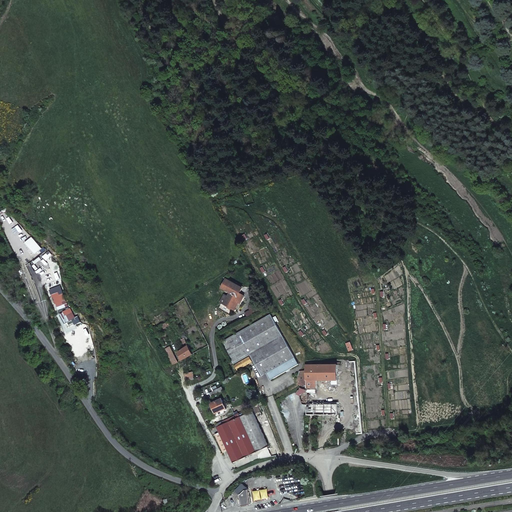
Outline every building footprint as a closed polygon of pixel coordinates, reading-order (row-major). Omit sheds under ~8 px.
[(228,299),(224,306),(234,312),(239,305),(237,304),(239,301),(242,303),(245,299),(240,295),(243,291),(226,281),(221,289),(231,295),(228,299)] [(251,313),(246,315),(248,319),(266,310),(264,307),(256,311),(251,313)] [(295,365),(271,317),(221,342),(230,361),(247,354),(257,375),(262,372),(266,379),(295,365)] [(168,346),(164,348),(172,363),(176,361),(168,346)] [(176,351),(180,359),(191,354),(187,346),(176,351)] [(305,371),(305,385),(305,387),(315,387),(315,380),(330,380),(331,388),(336,388),(336,364),(305,364),(305,371)] [(183,373),(186,380),(192,379),(191,372),(183,373)] [(222,391),(220,386),(207,392),(209,396),(222,391)] [(219,397),(208,402),(213,413),(224,408),(219,397)] [(312,414),(337,414),(336,404),(326,404),(312,404),(312,414)] [(251,408),(238,414),(255,449),(267,444),(251,408)] [(233,414),(214,423),(232,460),(255,449),(238,414),(237,410),(233,413),(233,414)] [(247,501),(245,486),(242,487),(236,493),(238,503),(247,501)]
